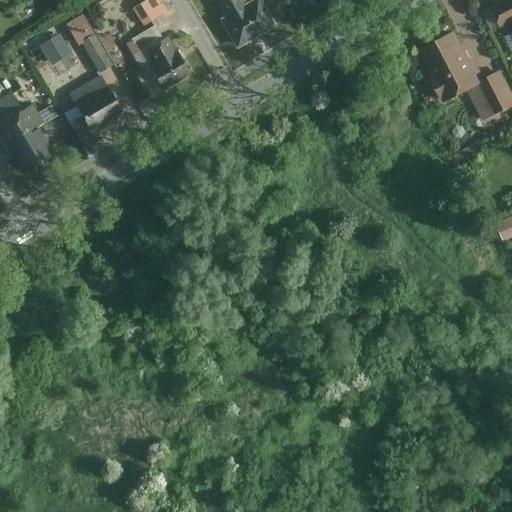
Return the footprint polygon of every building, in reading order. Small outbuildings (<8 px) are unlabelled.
[(145,0),(137,4),(146,24),(173,11),(167,0),(145,0)] [(240,0),(215,0),(225,16),(219,20),(236,48),(274,26),(259,0),(252,0),(244,5),(240,0)] [(511,0),(491,11),(499,28),(511,21),(511,0)] [(131,40),(138,52),(161,39),(154,27),(131,40)] [(482,83),(455,33),(420,51),(447,102),(466,91),(482,123),(511,106),(511,89),(502,70),(482,83)] [(69,53),(58,34),(39,46),(50,65),(69,53)] [(110,65),(93,35),(79,43),(97,73),(110,65)] [(188,73),(167,38),(144,53),(151,65),(148,67),(162,88),(188,73)] [(122,113),(99,75),(68,95),(90,132),(122,113)] [(0,97),(0,122),(21,110),(10,92),(0,97)] [(21,110),(0,122),(0,135),(21,172),(52,155),(36,127),(41,124),(30,105),(21,110)]
